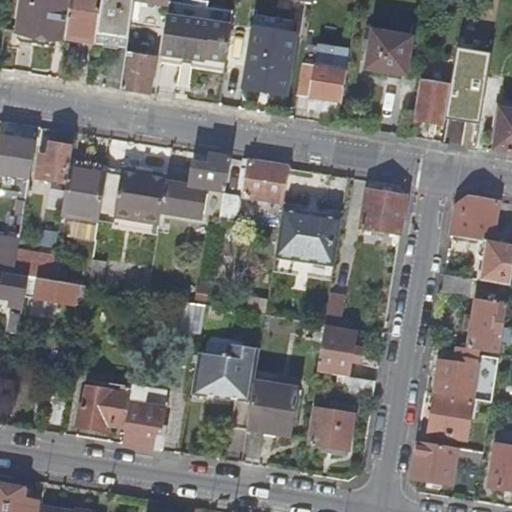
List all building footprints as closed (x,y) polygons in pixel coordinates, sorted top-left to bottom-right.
[(24,0),(18,43),(65,50),(66,40),(67,36),(72,0),(24,0)] [(72,0),(67,36),(98,41),(104,0),(72,0)] [(136,1),(135,0),(104,0),(98,41),(97,46),(128,51),(136,1)] [(483,0),(471,74),(484,76),(496,0),(483,0)] [(511,0),(496,0),(484,76),(509,80),(511,62),(511,0)] [(169,16),(162,56),(206,63),(206,60),(227,63),(232,26),(169,16)] [(407,75),(413,39),(374,32),(368,69),(407,75)] [(97,46),(98,41),(67,36),(66,40),(97,46)] [(286,96),(293,55),(252,48),(245,89),(286,96)] [(127,55),(122,90),(151,95),(157,60),(127,55)] [(303,65),(297,96),(341,102),(347,71),(303,65)] [(445,126),(451,88),(421,83),(414,121),(445,126)] [(495,151),(511,154),(511,112),(501,111),(495,151)] [(0,136),(0,175),(30,180),(37,142),(0,136)] [(70,168),(73,148),(51,145),(49,157),(41,156),(37,179),(67,184),(70,168)] [(231,159),(211,156),(210,161),(202,159),(201,165),(194,164),(189,187),(167,183),(162,214),(203,220),(207,190),(225,192),(231,159)] [(290,169),(250,162),(244,196),(284,204),(290,169)] [(107,174),(70,168),(67,184),(62,216),(72,217),(69,236),(96,240),(99,221),(107,174)] [(167,183),(168,178),(123,170),(115,217),(160,224),(162,214),(167,183)] [(362,229),(400,235),(406,197),(368,191),(362,229)] [(225,194),(221,219),(237,222),(241,202),(239,197),(225,194)] [(457,207),(452,237),(482,242),(492,244),(500,203),(469,198),(457,207)] [(299,260),(326,264),(335,266),(342,219),(283,209),(275,256),(299,260)] [(18,252),(20,241),(0,237),(0,273),(14,275),(18,252)] [(511,280),(511,246),(492,244),(482,242),(480,258),(486,259),(482,282),(511,287),(511,280)] [(14,275),(29,278),(51,282),(55,258),(18,252),(14,275)] [(275,256),(273,270),(296,275),(299,260),(275,256)] [(296,275),(324,279),(326,264),(299,260),(296,275)] [(326,264),(324,279),(332,281),(335,266),(326,264)] [(14,275),(0,273),(0,299),(25,303),(29,278),(14,275)] [(468,298),(471,281),(445,277),(442,293),(468,298)] [(31,298),(85,306),(88,287),(51,282),(29,278),(25,303),(30,304),(31,298)] [(199,284),(195,305),(207,306),(210,286),(199,284)] [(330,294),(325,326),(340,328),(345,296),(330,294)] [(468,350),(500,355),(508,307),(477,301),(468,350)] [(195,305),(183,303),(178,330),(202,334),(207,306),(195,305)] [(20,335),(23,316),(12,314),(9,333),(20,335)] [(319,365),(317,374),(347,378),(349,379),(351,363),(359,364),(361,349),(354,348),(356,333),(328,328),(322,365),(319,365)] [(199,353),(193,391),(236,399),(232,427),(247,430),(254,384),(260,350),(224,344),(222,357),(199,353)] [(473,402),(492,405),(500,355),(468,350),(457,349),(455,364),(441,362),(436,395),(473,402)] [(347,378),(345,392),(374,397),(376,383),(349,379),(347,378)] [(131,403),(132,395),(122,393),(124,387),(95,381),(94,389),(90,388),(87,407),(82,406),(79,427),(109,433),(110,425),(127,428),(131,403)] [(169,391),(134,384),(132,395),(131,403),(127,428),(124,445),(153,450),(163,451),(166,436),(156,434),(157,428),(162,429),(162,426),(165,409),(169,391)] [(254,384),(247,430),(291,437),(298,392),(254,384)] [(466,440),(473,402),(436,395),(428,445),(452,449),(454,438),(466,440)] [(348,451),(355,409),(337,406),(335,414),(316,411),(311,445),(348,451)] [(156,434),(166,436),(167,427),(162,426),(162,429),(157,428),(156,434)] [(458,450),(452,449),(428,445),(418,443),(412,479),(452,486),(456,462),(458,450)] [(511,449),(497,447),(490,489),(511,492),(511,449)] [(483,454),(458,450),(456,462),(481,466),(483,454)] [(0,511),(6,511),(10,488),(0,486),(0,511)] [(25,500),(27,491),(10,488),(6,511),(37,511),(39,502),(25,500)]
